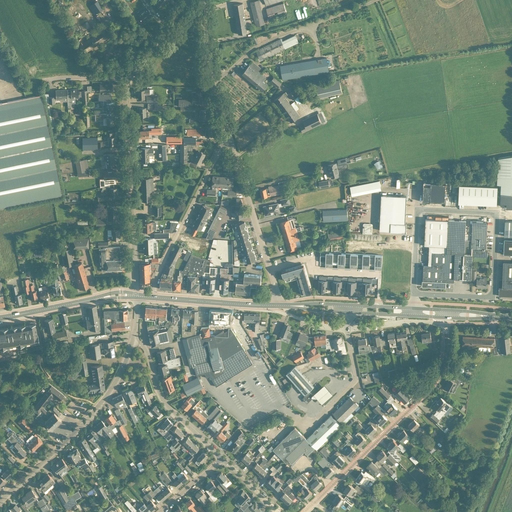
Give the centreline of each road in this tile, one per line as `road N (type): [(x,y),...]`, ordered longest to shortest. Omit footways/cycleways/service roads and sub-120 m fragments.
road 1 (unclassified): [(413,293),(417,212),(488,212),(496,219),(493,289),(485,297)]
road 2 (tertiary): [(314,502),(438,376),(445,317)]
road 3 (residential): [(136,295),(129,81)]
road 4 (residential): [(153,297),(163,259),(229,138)]
road 5 (residential): [(0,502),(115,383)]
road 6 (unclassified): [(281,402),(314,421),(356,379),(346,328)]
road 7 (tertiary): [(229,138),(206,62),(202,0)]
road 8 (tertiary): [(269,269),(229,138)]
road 9 (primary): [(275,305),(153,297)]
